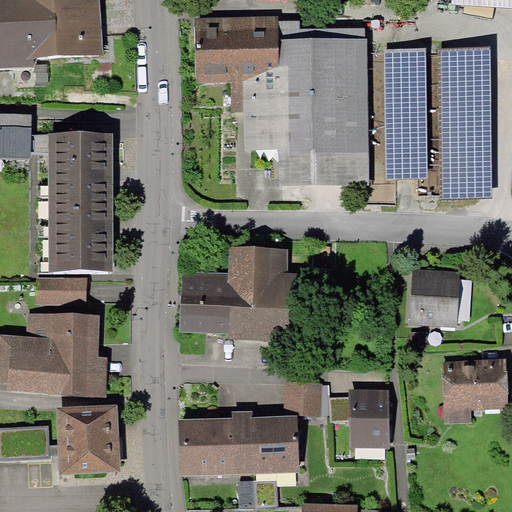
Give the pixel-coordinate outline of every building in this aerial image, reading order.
[(0,0),(0,64),(105,60),(102,0),(0,0)] [(511,0),(448,0),(448,5),(511,9),(511,0)] [(297,21),(194,20),(193,88),(224,89),(224,99),(235,99),(234,148),(271,149),(271,190),(361,191),(363,34),(297,33),(297,21)] [(417,51),(381,53),(385,183),(421,182),(417,51)] [(483,54),(435,56),(439,207),(487,205),(483,54)] [(25,116),(0,115),(0,160),(24,161),(25,116)] [(49,132),(48,272),(112,270),(114,131),(49,132)] [(341,244),(303,243),(302,273),(340,274),(341,244)] [(220,280),(179,278),(176,334),(221,336),(220,346),(296,349),(300,279),(285,278),(286,255),(222,252),(220,280)] [(456,276),(410,273),(407,327),(454,329),(456,276)] [(86,314),(87,280),(36,278),(35,314),(24,314),(24,335),(0,334),(0,380),(1,380),(1,391),(106,395),(108,357),(98,356),(100,314),(86,314)] [(502,363),(440,363),(439,428),(470,428),(470,413),(502,413),(502,363)] [(322,384),(285,382),(284,414),(320,415),(322,384)] [(389,395),(347,395),(347,452),(388,452),(389,395)] [(59,474),(121,471),(118,406),(58,408),(58,425),(0,427),(0,459),(58,457),(59,474)] [(232,418),(179,420),(181,477),(298,472),(296,415),(251,417),(251,411),(232,412),(232,418)] [(274,511),(273,488),(238,489),(239,511),(274,511)]
